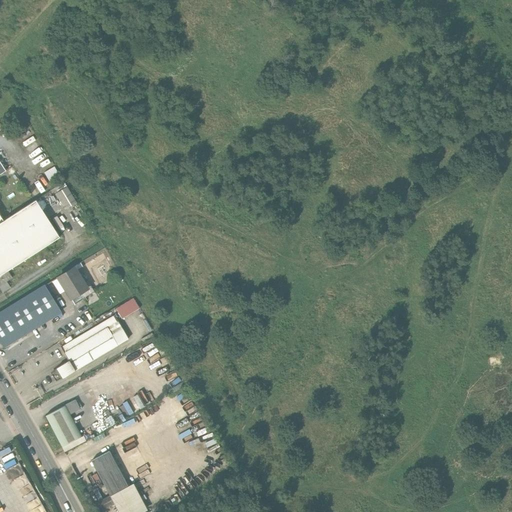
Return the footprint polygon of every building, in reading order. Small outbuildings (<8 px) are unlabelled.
[(58,192),(66,209),(78,203),(70,187),(58,192)] [(0,223),(0,276),(60,238),(35,200),(33,202),(3,221),(0,223)] [(75,268),(56,280),(69,301),(88,290),(75,268)] [(11,306),(0,312),(0,343),(3,348),(61,313),(44,286),(11,306)] [(136,297),(117,306),(123,317),(141,308),(136,297)] [(55,369),(61,379),(127,340),(121,330),(113,316),(60,348),(66,358),(68,362),(55,369)] [(74,330),(80,328),(76,318),(70,321),(74,330)] [(75,401),(65,406),(70,415),(80,410),(75,401)] [(65,406),(45,417),(62,448),(81,437),(70,415),(65,406)] [(81,437),(62,448),(65,453),(86,442),(83,436),(81,437)] [(129,487),(110,497),(117,511),(145,511),(147,511),(133,484),(129,487)] [(103,509),(113,504),(109,496),(99,501),(103,509)]
